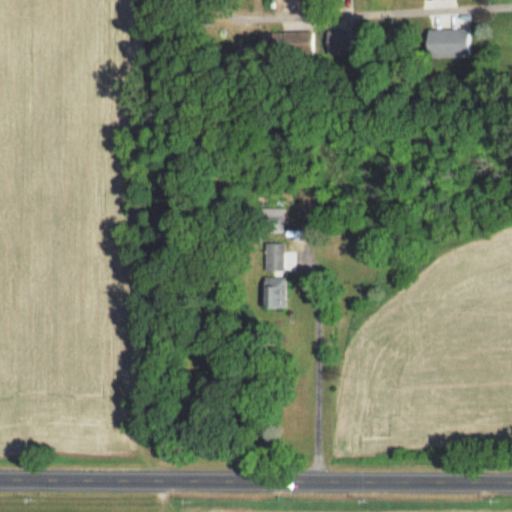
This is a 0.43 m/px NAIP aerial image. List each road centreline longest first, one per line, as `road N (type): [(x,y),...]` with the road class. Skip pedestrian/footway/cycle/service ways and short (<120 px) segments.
road 1 (tertiary): [(511,481),(0,478)]
road 2 (residential): [(511,7),(486,15),(220,20),(218,0)]
